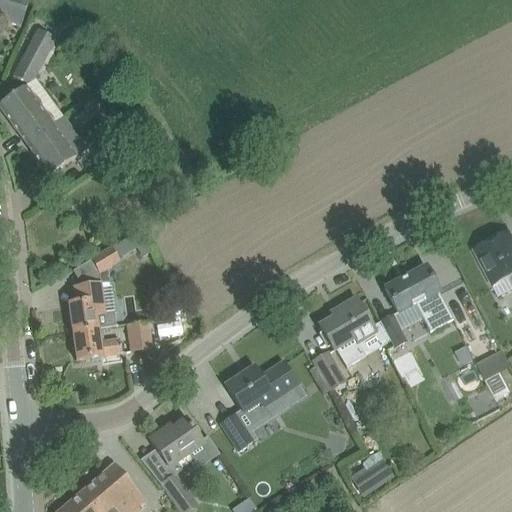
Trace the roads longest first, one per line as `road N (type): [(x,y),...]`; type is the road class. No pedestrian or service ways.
road 1 (unclassified): [(20,429),(108,420),(134,409),(301,280),(390,230),(511,179)]
road 2 (tertiary): [(20,429),(0,213)]
